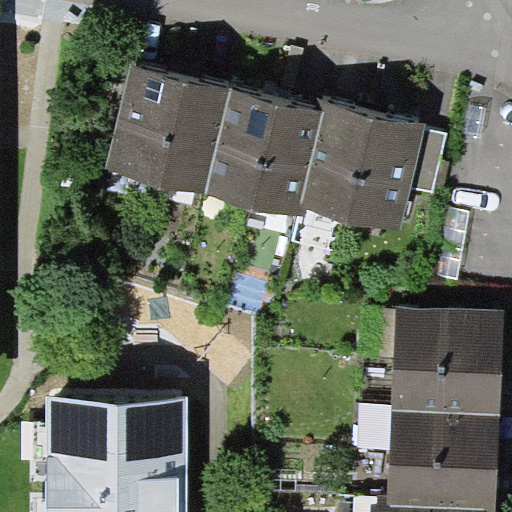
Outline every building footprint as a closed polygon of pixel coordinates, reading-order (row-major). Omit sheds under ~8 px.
[(205,192),(231,87),(131,63),(105,168),(205,192)] [(313,107),(231,87),(205,192),(306,217),(308,208),(301,206),(324,109),(313,107)] [(308,208),(400,230),(411,186),(434,193),(436,184),(442,158),(447,134),(425,129),(426,123),(316,97),(313,107),(324,109),(301,206),(308,208)] [(451,160),(442,158),(436,184),(445,186),(451,160)] [(507,307),(398,303),(393,407),(502,412),(507,307)] [(46,397),(45,511),(185,511),(186,398),(46,397)] [(493,511),(496,511),(502,412),(393,407),(389,492),(388,501),(486,507),(486,511),(493,511)] [(388,501),(389,492),(379,492),(378,511),(485,511),(486,511),(486,507),(388,501)]
